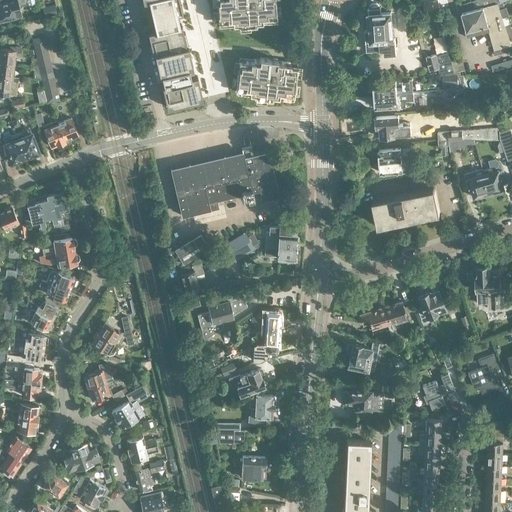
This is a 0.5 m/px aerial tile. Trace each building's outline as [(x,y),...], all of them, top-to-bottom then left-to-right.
[(26,5),(35,3),(34,0),(13,0),(13,2),(0,4),(0,20),(11,18),(11,21),(19,19),(19,16),(21,16),(19,7),(26,5)] [(142,0),(143,1),(145,1),(150,22),(153,21),(155,29),(148,31),(153,55),(155,54),(160,75),(162,75),(163,83),(162,83),(167,107),(203,98),(197,75),(191,76),(189,68),(193,67),(185,31),(183,32),(181,23),(179,24),(177,16),(183,14),(179,0),(142,0)] [(216,0),(218,22),(219,22),(233,21),(233,25),(240,24),(240,26),(257,25),(257,23),(263,22),(263,18),(277,17),(275,0),(216,0)] [(426,14),(449,8),(447,0),(436,0),(424,4),(426,14)] [(511,50),(508,39),(506,33),(504,26),(499,10),(497,4),(495,0),(479,0),(461,5),(463,12),(462,13),(466,30),(464,31),(466,37),(489,31),(494,49),(495,49),(496,54),(503,52),(511,50)] [(511,0),(506,0),(498,3),(497,4),(499,10),(511,4),(511,0)] [(44,5),(46,13),(57,11),(55,2),(44,5)] [(380,7),(380,6),(379,5),(379,4),(378,3),(377,3),(376,2),(375,2),(374,2),(373,2),(372,3),(371,3),(371,4),(370,5),(370,6),(369,7),(369,8),(370,30),(365,30),(367,51),(384,50),(385,55),(396,54),(395,39),(393,39),(391,12),(381,12),(381,7),(380,7)] [(41,49),(47,48),(44,36),(38,37),(41,49)] [(32,39),(35,51),(41,49),(38,37),(32,39)] [(0,61),(13,63),(15,55),(20,55),(21,48),(15,47),(15,50),(0,47),(0,61)] [(36,56),(48,54),(47,48),(41,49),(35,51),(36,56)] [(48,54),(36,56),(38,62),(50,60),(48,54)] [(439,68),(437,58),(436,54),(426,56),(430,71),(439,68)] [(277,61),(277,59),(269,58),(260,57),(260,59),(254,59),(253,60),(245,60),(245,61),(239,61),(236,89),(250,91),(250,94),(256,95),(256,97),(273,99),(273,97),(280,97),(280,94),(294,95),(297,67),(291,66),(291,64),(283,63),(283,62),(277,61)] [(458,75),(464,75),(467,75),(462,58),(452,61),(451,59),(440,62),(439,58),(437,58),(439,68),(440,75),(443,75),(450,75),(458,75)] [(39,68),(51,65),(50,60),(38,62),(39,68)] [(0,61),(0,74),(12,76),(13,63),(0,61)] [(51,65),(39,68),(40,74),(52,71),(51,65)] [(42,80),(54,77),(52,71),(40,74),(42,80)] [(12,76),(0,74),(0,94),(3,95),(4,94),(5,88),(10,89),(12,76)] [(450,84),(450,88),(458,88),(458,75),(450,75),(450,84)] [(43,86),(55,83),(54,77),(42,80),(43,86)] [(403,93),(413,92),(413,91),(412,91),(411,80),(402,81),(403,93)] [(396,93),(397,93),(396,81),(374,82),(375,94),(396,93)] [(55,83),(43,86),(44,91),(57,89),(55,83)] [(413,92),(403,93),(397,93),(396,93),(375,94),(376,106),(397,105),(398,107),(406,107),(406,101),(414,101),(413,92)] [(24,99),(11,101),(12,108),(25,105),(24,99)] [(85,127),(80,110),(74,112),(79,128),(85,127)] [(44,124),(43,118),(41,112),(35,114),(39,127),(43,126),(44,128),(51,146),(57,144),(59,149),(68,145),(65,139),(58,123),(50,126),(48,122),(44,124)] [(65,139),(78,134),(71,117),(71,118),(69,112),(56,117),(59,123),(58,123),(65,139)] [(376,116),(374,119),(374,124),(377,126),(378,136),(411,134),(410,122),(399,123),(398,114),(376,116)] [(448,139),(462,138),(474,139),(500,140),(500,131),(499,126),(462,130),(448,131),(438,132),(438,140),(448,139)] [(16,132),(25,156),(30,154),(31,155),(33,154),(34,155),(37,154),(37,152),(39,151),(32,132),(31,133),(29,127),(16,132)] [(506,150),(507,153),(511,151),(508,139),(507,130),(500,131),(500,140),(504,151),(506,150)] [(19,158),(25,156),(16,132),(3,137),(5,143),(4,143),(6,147),(3,148),(4,157),(9,155),(12,162),(13,161),(14,162),(17,161),(18,160),(20,159),(19,158)] [(283,148),(291,146),(288,135),(281,137),(283,148)] [(449,145),(451,153),(461,150),(461,148),(475,144),(474,139),(462,138),(448,139),(449,145)] [(449,145),(448,139),(438,140),(439,145),(442,145),(442,156),(450,155),(450,153),(451,153),(449,145)] [(508,157),(507,153),(506,150),(504,151),(500,140),(493,142),(497,153),(503,151),(505,158),(508,157)] [(278,195),(269,153),(253,156),(251,146),(240,149),(241,151),(206,159),(170,168),(182,215),(210,209),(208,201),(241,194),(242,199),(254,197),(252,191),(259,189),(261,199),(278,195)] [(380,161),(409,158),(409,152),(408,147),(379,150),(380,161)] [(409,158),(380,161),(381,173),(407,170),(407,165),(410,165),(409,158)] [(498,169),(497,167),(498,167),(499,164),(499,160),(495,158),(488,160),(490,168),(483,170),(484,173),(490,195),(498,193),(498,190),(504,188),(503,182),(505,181),(502,168),(498,169)] [(490,195),(484,173),(466,178),(470,191),(473,190),(474,196),(481,194),(482,197),(490,195)] [(64,224),(61,210),(68,209),(64,191),(63,191),(62,187),(54,189),(55,193),(51,193),(58,221),(60,220),(61,226),(60,226),(61,232),(71,230),(69,223),(64,224)] [(372,201),(377,224),(440,211),(435,188),(372,201)] [(58,221),(51,193),(39,197),(40,201),(44,219),(51,217),(52,222),(53,222),(54,227),(57,227),(60,226),(61,226),(60,220),(58,221)] [(47,230),(44,219),(40,201),(35,202),(35,198),(27,200),(28,205),(27,205),(32,223),(39,221),(41,227),(39,227),(40,234),(42,233),(43,236),(39,236),(40,239),(46,237),(45,231),(47,230)] [(0,223),(2,224),(4,229),(19,222),(13,208),(11,208),(11,207),(5,209),(5,211),(0,213),(0,223)] [(21,236),(27,235),(26,223),(19,224),(21,236)] [(265,241),(297,244),(298,234),(290,233),(291,223),(278,224),(278,225),(269,225),(269,231),(266,231),(265,241)] [(245,232),(223,245),(233,261),(255,248),(245,232)] [(55,235),(55,240),(53,240),(54,246),(42,249),(43,254),(43,255),(49,254),(74,249),(74,246),(75,246),(77,243),(76,238),(74,237),(72,237),(66,238),(65,233),(55,235)] [(175,249),(184,264),(209,249),(200,235),(175,249)] [(297,244),(265,241),(264,255),(279,256),(278,261),(295,262),(295,258),(296,258),(297,244)] [(18,258),(19,251),(10,246),(8,257),(18,258)] [(56,256),(57,260),(58,266),(62,265),(62,267),(72,269),(73,263),(76,262),(76,261),(78,261),(80,258),(79,254),(76,252),(75,253),(74,249),(49,254),(43,254),(39,255),(40,262),(51,265),(53,257),(56,256)] [(18,261),(18,258),(8,257),(6,270),(5,277),(10,278),(16,279),(17,269),(18,261)] [(204,272),(201,262),(200,258),(192,264),(192,262),(180,269),(187,292),(183,293),(185,299),(199,295),(198,289),(199,289),(195,275),(204,272)] [(479,266),(477,266),(478,303),(488,303),(488,308),(506,307),(505,289),(501,289),(501,268),(495,269),(495,266),(489,266),(489,265),(487,263),(485,262),(482,262),(480,263),(479,265),(479,266)] [(46,281),(70,289),(72,284),(74,285),(76,279),(74,278),(54,271),(50,270),(46,281)] [(15,286),(16,279),(10,278),(1,283),(6,291),(15,286)] [(70,289),(46,281),(42,279),(39,285),(47,288),(45,293),(48,293),(66,300),(66,299),(69,300),(71,294),(68,293),(70,289)] [(442,300),(437,289),(429,292),(429,290),(418,295),(423,306),(417,309),(422,322),(425,323),(429,322),(430,319),(429,316),(439,312),(445,309),(446,313),(454,310),(449,298),(442,300)] [(210,311),(197,315),(204,340),(224,327),(222,320),(233,317),(233,316),(247,307),(245,297),(233,299),(231,294),(226,295),(221,296),(221,294),(213,296),(215,304),(208,305),(210,311)] [(40,305),(35,303),(28,300),(25,305),(35,310),(53,318),(55,313),(58,315),(60,310),(58,308),(60,302),(45,296),(43,300),(40,305)] [(198,296),(186,300),(188,308),(201,304),(198,296)] [(398,322),(407,319),(405,313),(414,310),(412,305),(403,307),(401,300),(385,305),(390,321),(391,321),(393,327),(389,329),(391,336),(397,334),(396,328),(400,327),(398,322)] [(390,321),(385,305),(359,313),(360,314),(358,316),(360,320),(362,322),(370,320),(372,327),(387,323),(389,329),(393,327),(391,321),(390,321)] [(35,310),(33,315),(35,316),(32,321),(47,329),(48,328),(50,329),(53,324),(51,322),(53,318),(35,310)] [(263,319),(262,327),(278,328),(279,312),(262,310),(259,312),(259,316),(262,319),(263,319)] [(114,342),(119,344),(124,337),(126,337),(127,341),(128,344),(134,343),(137,342),(136,336),(133,337),(128,315),(121,316),(124,331),(123,331),(121,330),(121,329),(119,328),(120,327),(115,323),(117,320),(110,315),(103,326),(101,324),(97,331),(114,342)] [(262,327),(262,329),(262,332),(257,332),(257,341),(257,343),(276,344),(277,344),(278,328),(262,327)] [(426,337),(421,327),(414,329),(419,340),(426,337)] [(113,353),(119,344),(114,342),(97,331),(92,337),(94,339),(92,343),(103,350),(103,351),(104,353),(105,352),(109,354),(113,353)] [(24,345),(43,347),(44,343),(47,343),(48,337),(45,336),(45,335),(28,333),(27,340),(25,339),(24,345)] [(275,351),(278,349),(278,346),(276,344),(257,343),(257,341),(256,341),(252,344),(251,359),(257,359),(268,355),(269,356),(273,354),(273,351),(275,351)] [(353,344),(349,343),(347,345),(346,350),(347,353),(350,353),(347,365),(373,370),(378,343),(372,341),(370,347),(361,346),(361,345),(353,343),(353,344)] [(43,352),(43,347),(24,345),(24,350),(26,351),(25,356),(6,353),(5,367),(16,368),(16,367),(24,368),(25,362),(34,363),(34,358),(41,359),(42,358),(44,359),(45,353),(43,352)] [(430,350),(433,358),(439,356),(435,348),(430,350)] [(479,375),(472,378),(475,387),(480,385),(483,392),(497,387),(496,385),(501,383),(499,376),(504,374),(500,364),(497,365),(493,353),(480,358),(482,366),(476,368),(479,375)] [(511,355),(504,358),(504,357),(503,358),(507,368),(508,367),(507,366),(511,364),(511,355)] [(108,361),(118,365),(120,360),(109,356),(108,361)] [(206,363),(209,368),(215,365),(213,360),(206,363)] [(116,370),(118,365),(108,361),(106,367),(116,370)] [(23,375),(23,381),(40,382),(41,373),(42,373),(43,371),(41,369),(39,368),(33,367),(34,363),(25,362),(24,368),(23,375)] [(237,370),(234,362),(220,368),(224,376),(237,370)] [(394,365),(380,370),(383,377),(397,372),(394,365)] [(239,374),(228,378),(232,388),(237,386),(240,394),(264,385),(267,382),(265,378),(261,377),(261,375),(264,374),(264,372),(263,368),(261,367),(258,368),(240,375),(239,374)] [(86,387),(106,381),(104,375),(106,374),(104,368),(101,369),(100,368),(98,369),(98,370),(85,374),(86,379),(84,380),(86,387)] [(436,380),(422,386),(425,394),(423,395),(426,403),(429,402),(431,409),(445,404),(442,395),(447,393),(449,398),(457,395),(455,389),(453,390),(452,387),(453,386),(448,372),(440,375),(443,383),(438,385),(436,380)] [(206,382),(211,380),(209,373),(203,375),(206,382)] [(400,394),(397,375),(384,377),(386,386),(389,386),(391,396),(400,394)] [(40,392),(40,382),(23,381),(17,380),(3,379),(2,387),(16,388),(16,389),(22,390),(21,394),(37,396),(37,391),(40,392)] [(108,387),(106,381),(86,387),(89,394),(91,394),(92,398),(106,394),(106,395),(109,395),(108,394),(112,392),(110,386),(108,387)] [(116,419),(140,405),(138,401),(147,396),(144,383),(131,391),(134,397),(130,400),(112,410),(116,416),(115,416),(116,419)] [(207,390),(205,384),(199,386),(201,392),(207,390)] [(116,400),(124,395),(121,389),(112,395),(116,400)] [(384,410),(385,392),(377,391),(377,390),(346,389),(343,392),(343,396),(345,399),(345,404),(355,405),(355,408),(384,410)] [(273,409),(274,403),(273,403),(273,395),(256,394),(256,399),(249,399),(249,407),(251,407),(251,415),(255,416),(272,417),(272,409),(273,409)] [(40,412),(40,407),(39,406),(38,406),(38,405),(20,402),(19,410),(12,409),(11,414),(18,415),(37,418),(38,414),(37,413),(37,412),(38,412),(40,412)] [(140,405),(116,419),(118,421),(119,421),(122,426),(140,416),(139,415),(141,414),(140,412),(143,410),(140,405)] [(37,418),(18,415),(16,429),(35,431),(35,430),(36,430),(37,429),(38,426),(36,424),(35,424),(36,423),(37,418)] [(426,431),(440,432),(441,420),(426,419),(426,431)] [(501,421),(504,432),(510,430),(506,419),(501,421)] [(153,420),(143,422),(145,430),(154,428),(153,420)] [(495,424),(499,434),(503,432),(504,432),(501,421),(495,424)] [(493,436),(499,434),(495,424),(489,426),(493,436)] [(240,430),(216,430),(219,442),(244,443),(244,430),(240,430)] [(426,431),(425,443),(440,444),(440,432),(426,431)] [(499,434),(493,436),(493,442),(503,442),(503,438),(503,432),(499,434)] [(11,450),(22,458),(30,446),(14,435),(7,447),(8,448),(11,450)] [(145,440),(144,436),(127,439),(129,447),(128,447),(129,450),(157,444),(162,443),(160,437),(156,438),(145,440)] [(370,498),(370,491),(368,491),(370,440),(347,439),(343,511),(367,511),(368,498),(370,498)] [(78,445),(84,464),(93,461),(92,460),(99,457),(95,447),(93,448),(90,441),(86,443),(86,442),(78,445)] [(489,442),(488,454),(502,454),(503,442),(493,442),(489,442)] [(440,444),(425,443),(424,455),(439,456),(440,444)] [(157,444),(129,450),(130,453),(132,460),(148,457),(147,452),(158,450),(157,444)] [(172,444),(165,446),(167,457),(175,456),(172,444)] [(84,464),(78,445),(70,448),(70,449),(66,450),(68,456),(65,457),(69,468),(76,466),(76,467),(84,464)] [(12,473),(22,458),(11,450),(8,448),(0,446),(0,455),(5,459),(1,465),(5,468),(3,472),(9,476),(11,473),(12,473)] [(502,454),(488,454),(487,466),(502,466),(502,454)] [(255,482),(256,478),(262,478),(266,478),(266,469),(263,469),(263,465),(265,465),(266,456),(242,455),(241,477),(248,477),(248,482),(250,483),(253,483),(255,482)] [(424,455),(424,467),(439,468),(439,456),(424,455)] [(181,485),(175,457),(168,459),(172,474),(176,473),(179,485),(181,485)] [(163,460),(153,462),(149,463),(151,470),(165,467),(163,460)] [(487,466),(487,478),(501,478),(502,466),(487,466)] [(149,467),(134,470),(139,489),(147,487),(147,486),(152,485),(149,467)] [(439,468),(424,467),(423,479),(438,480),(439,468)] [(60,495),(68,483),(51,472),(43,484),(60,495)] [(77,482),(81,477),(77,474),(75,476),(75,475),(73,479),(77,482)] [(81,476),(81,477),(77,482),(103,497),(104,494),(103,493),(107,487),(90,478),(89,480),(81,476)] [(487,478),(486,490),(501,490),(501,478),(487,478)] [(438,480),(423,479),(423,491),(438,492),(438,480)] [(101,499),(103,497),(77,482),(73,488),(72,490),(81,495),(80,496),(87,500),(84,504),(95,509),(97,505),(101,499)] [(223,503),(219,485),(212,487),(216,505),(223,503)] [(486,490),(486,502),(500,502),(501,490),(486,490)] [(167,501),(166,495),(161,496),(160,491),(140,496),(143,507),(167,501)] [(438,492),(423,491),(422,503),(437,504),(438,492)] [(31,502),(32,504),(27,510),(29,511),(50,511),(53,509),(47,505),(49,503),(43,499),(41,501),(36,497),(33,498),(31,502)] [(164,511),(164,509),(169,508),(167,501),(143,507),(143,511),(164,511)] [(486,502),(485,511),(499,511),(500,502),(486,502)] [(436,511),(437,504),(422,503),(421,511),(436,511)]
